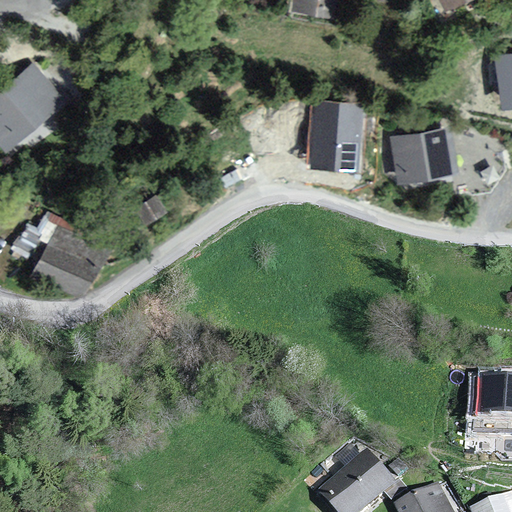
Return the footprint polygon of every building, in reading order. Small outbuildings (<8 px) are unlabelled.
[(342,0),(292,0),(290,13),(338,23),(342,0)] [(439,0),(445,11),(469,0),(439,0)] [(511,54),(496,57),(503,109),(511,108),(511,54)] [(35,62),(0,93),(0,143),(9,153),(68,100),(35,62)] [(362,103),(315,101),(312,170),(360,172),(362,103)] [(445,129),(390,137),(397,184),(451,176),(445,129)] [(157,196),(136,209),(146,225),(167,212),(157,196)] [(57,224),(32,273),(81,298),(106,249),(57,224)] [(511,380),(475,380),(475,427),(511,427),(511,380)] [(369,450),(322,490),(341,511),(363,511),(397,483),(369,450)] [(452,511),(440,485),(398,504),(401,511),(452,511)] [(511,511),(511,497),(473,511),(511,511)]
